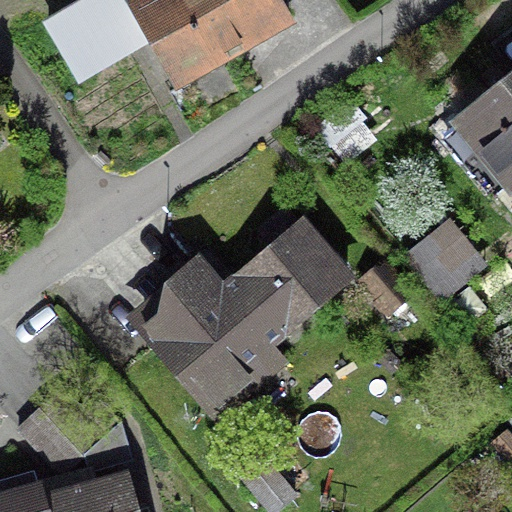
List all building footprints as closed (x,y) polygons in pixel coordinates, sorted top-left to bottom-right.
[(122,0),(169,81),(283,16),(274,0),(122,0)] [(511,96),(472,129),(511,176),(511,96)] [(216,294),(193,267),(138,314),(206,395),(343,280),(298,226),(296,228),(281,210),(256,232),(270,249),(216,294)] [(382,264),(358,284),(384,314),(407,295),(382,264)] [(57,391),(14,430),(58,478),(80,458),(84,473),(126,462),(115,426),(100,439),(57,391)] [(257,455),(233,475),(264,511),(268,511),(290,495),(257,455)] [(133,511),(123,476),(40,499),(43,511),(133,511)] [(0,511),(43,511),(40,499),(35,482),(33,483),(34,485),(0,494),(0,511)]
